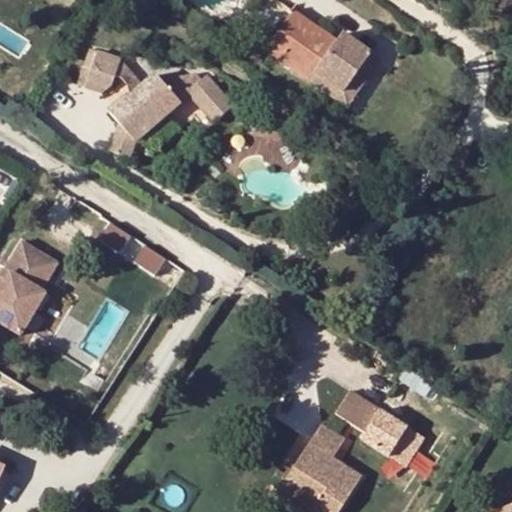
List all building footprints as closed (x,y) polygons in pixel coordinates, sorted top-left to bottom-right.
[(324,43),(328,37),(292,13),(266,52),(304,80),(310,72),(342,94),(361,68),(371,74),(378,63),(342,38),(337,43),(334,48),(324,43)] [(337,43),(328,37),(324,43),(334,48),(337,43)] [(90,50),(78,86),(85,88),(97,52),(90,50)] [(97,52),(85,88),(103,94),(107,82),(115,77),(121,78),(129,71),(120,61),(120,60),(97,52)] [(310,72),(304,80),(345,109),(371,74),(361,68),(342,94),(310,72)] [(121,78),(127,86),(135,79),(129,71),(121,78)] [(123,99),(108,112),(120,125),(135,142),(182,105),(195,101),(214,123),(232,107),(206,77),(201,81),(197,76),(159,80),(153,73),(140,84),(135,79),(127,86),(130,98),(123,99)] [(252,135),(282,143),(287,123),(257,115),(252,135)] [(120,125),(110,152),(129,159),(135,142),(120,125)] [(131,239),(110,225),(99,242),(120,256),(131,239)] [(9,273),(9,274),(0,289),(0,318),(16,328),(35,297),(55,264),(21,243),(9,263),(14,266),(11,271),(9,273)] [(165,261),(144,248),(133,265),(155,278),(165,261)] [(9,263),(5,270),(9,273),(11,271),(14,266),(9,263)] [(92,378),(85,389),(96,395),(102,384),(92,378)] [(333,412),(362,429),(357,438),(410,469),(429,436),(347,388),(333,412)] [(320,426),(296,464),(303,468),(290,490),(314,506),(309,511),(337,511),(359,477),(332,459),(343,441),(320,426)] [(303,468),(296,464),(277,494),(304,511),(309,511),(314,506),(290,490),(303,468)] [(511,491),(511,500),(484,511),(511,511),(511,489),(511,490),(511,491)]
